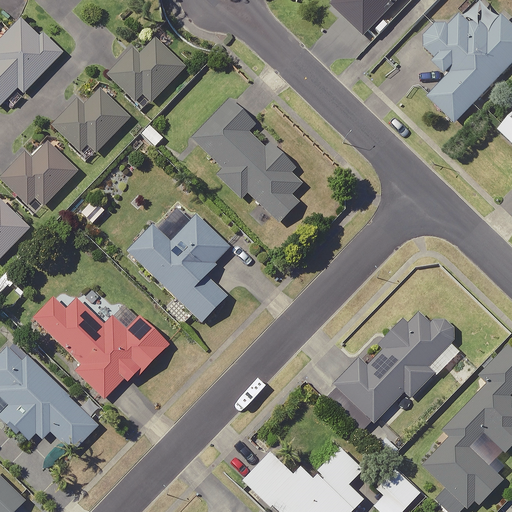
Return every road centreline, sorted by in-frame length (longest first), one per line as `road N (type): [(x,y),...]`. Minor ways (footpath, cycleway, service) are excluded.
road 1 (residential): [(127,511),(420,211)]
road 2 (residential): [(420,211),(208,0)]
road 3 (residential): [(420,211),(511,293)]
